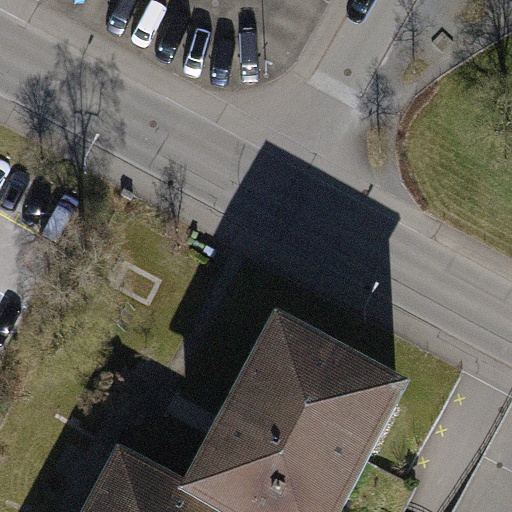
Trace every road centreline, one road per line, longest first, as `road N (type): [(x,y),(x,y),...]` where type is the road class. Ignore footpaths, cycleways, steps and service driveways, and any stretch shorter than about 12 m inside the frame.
road 1 (residential): [(275,193),(0,41)]
road 2 (residential): [(511,319),(275,193)]
road 3 (residential): [(384,0),(275,193)]
